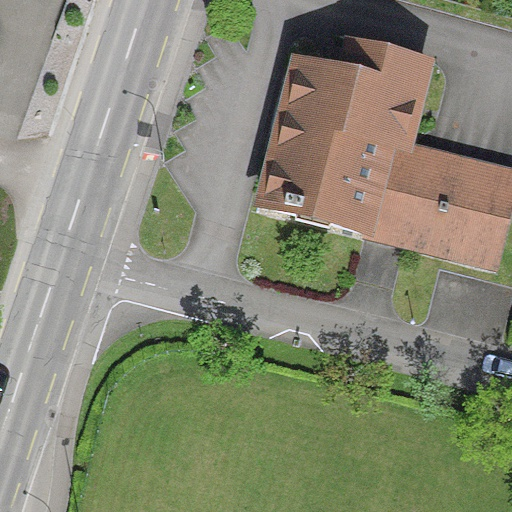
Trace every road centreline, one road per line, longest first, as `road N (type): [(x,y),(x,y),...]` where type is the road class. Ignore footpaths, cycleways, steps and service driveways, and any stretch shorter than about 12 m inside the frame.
road 1 (residential): [(58,259),(511,374)]
road 2 (secondary): [(144,0),(58,259)]
road 3 (secondary): [(58,259),(0,433)]
